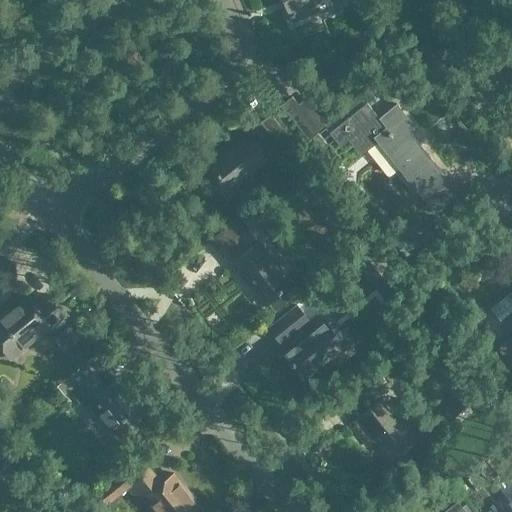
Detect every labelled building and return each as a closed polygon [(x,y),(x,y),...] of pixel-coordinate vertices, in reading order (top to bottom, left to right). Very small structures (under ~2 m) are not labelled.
[(332,0),(281,0),(282,1),(284,0),(287,0),(290,8),(287,10),(286,8),(285,8),(291,23),(318,13),(315,7),(332,0)] [(281,106),(309,139),(319,130),(292,97),(281,106)] [(379,118),(378,117),(367,103),(329,133),(341,148),(349,141),(361,156),(377,143),(417,194),(442,174),(419,146),(416,148),(408,138),(417,130),(397,105),(379,118)] [(271,115),(260,123),(277,143),(281,148),(291,140),(271,115)] [(248,134),(209,166),(230,193),(283,150),(281,148),(277,143),(263,154),(248,134)] [(308,142),(318,155),(327,148),(316,135),(308,142)] [(302,194),(304,198),(309,199),(313,196),(314,192),(311,188),(306,187),(303,190),(302,194)] [(213,240),(228,259),(247,244),(255,237),(240,219),(213,240)] [(420,225),(402,240),(413,254),(432,239),(420,225)] [(276,312),(301,292),(261,243),(260,244),(255,237),(247,244),(252,250),(233,266),(265,305),(269,302),(276,312)] [(357,262),(367,275),(386,260),(376,247),(357,262)] [(511,292),(491,309),(501,322),(507,317),(511,322),(511,338),(498,349),(511,366),(511,292)] [(36,310),(26,298),(12,309),(14,312),(0,323),(0,347),(10,360),(50,328),(53,332),(69,319),(51,298),(36,310)] [(292,336),(297,342),(284,353),(305,381),(332,360),(338,367),(356,352),(350,345),(345,348),(324,321),(304,337),(299,330),(310,322),(298,306),(270,329),(282,344),(292,336)] [(56,339),(63,350),(78,341),(71,329),(56,339)] [(511,371),(496,351),(494,353),(486,359),(506,384),(511,379),(511,371)] [(86,364),(57,387),(65,397),(71,392),(84,408),(88,405),(119,444),(150,419),(149,418),(147,420),(127,396),(130,393),(118,379),(105,390),(100,385),(102,384),(86,364)] [(378,391),(380,393),(389,386),(379,373),(347,399),(355,409),(378,391)] [(478,395),(448,419),(456,429),(486,405),(478,395)] [(385,400),(359,421),(353,426),(369,447),(375,442),(390,461),(417,440),(407,427),(418,418),(405,401),(394,410),(385,400)] [(0,467),(13,457),(14,459),(15,458),(0,440),(0,467)] [(511,485),(511,484),(511,456),(511,457),(498,466),(511,485)] [(120,476),(98,493),(99,494),(107,504),(108,506),(128,489),(140,504),(144,500),(153,511),(198,511),(183,492),(185,489),(174,475),(162,485),(149,470),(131,485),(129,487),(120,476)] [(98,511),(107,504),(99,494),(90,502),(98,511)] [(465,511),(458,502),(444,511),(465,511)]
